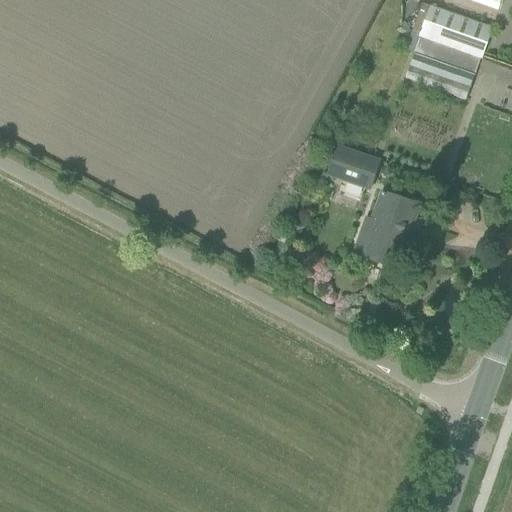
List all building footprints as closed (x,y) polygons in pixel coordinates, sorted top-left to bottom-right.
[(453,0),(495,15),(500,0),(453,0)] [(429,8),(418,37),(419,38),(480,59),(491,30),(429,8)] [(465,101),(480,59),(419,38),(405,79),(465,101)] [(379,164),(336,148),(326,175),(369,191),(379,164)] [(376,222),(364,257),(392,268),(399,249),(397,248),(407,220),(413,222),(418,206),(382,193),(372,221),(376,222)]
